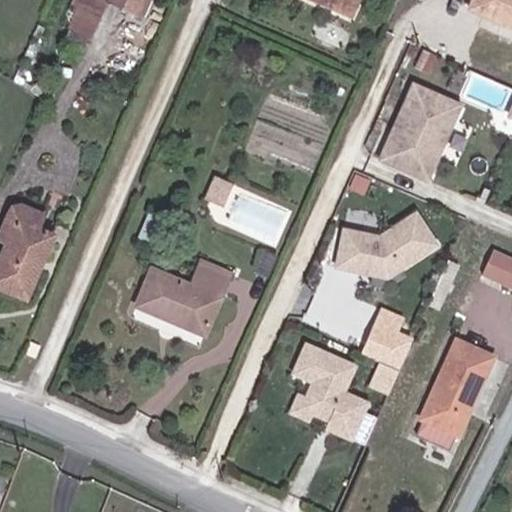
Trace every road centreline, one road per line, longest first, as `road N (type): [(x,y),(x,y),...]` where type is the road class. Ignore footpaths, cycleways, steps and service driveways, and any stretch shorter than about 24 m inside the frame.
road 1 (unknown): [(188,490),(327,145)]
road 2 (tertiary): [(0,404),(233,511)]
road 3 (unknown): [(52,424),(131,195)]
road 4 (unknown): [(131,195),(220,22),(243,0)]
road 5 (unknown): [(0,209),(26,168),(131,195)]
